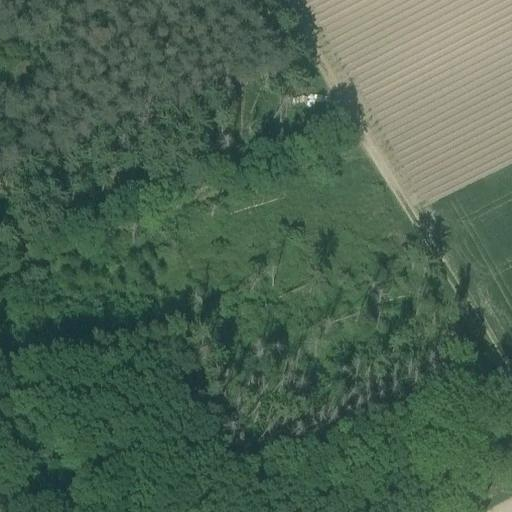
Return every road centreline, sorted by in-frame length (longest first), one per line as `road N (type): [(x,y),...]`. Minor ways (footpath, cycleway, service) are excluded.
road 1 (track): [(511,407),(274,0)]
road 2 (track): [(0,284),(363,153)]
